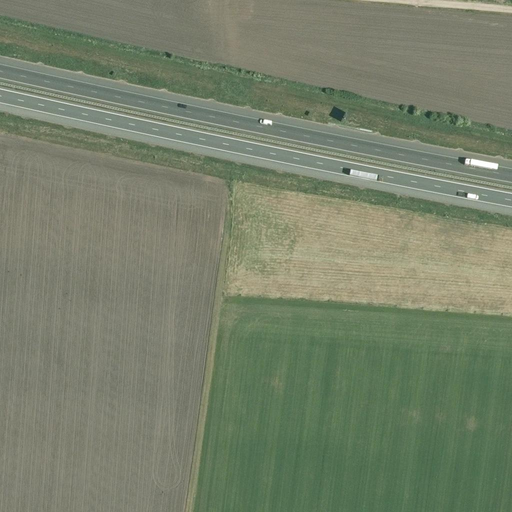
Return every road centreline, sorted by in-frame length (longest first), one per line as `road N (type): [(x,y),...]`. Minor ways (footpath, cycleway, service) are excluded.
road 1 (motorway): [(511,175),(0,71)]
road 2 (motorway): [(0,96),(511,200)]
road 3 (track): [(189,511),(226,209)]
road 4 (track): [(386,0),(511,10)]
